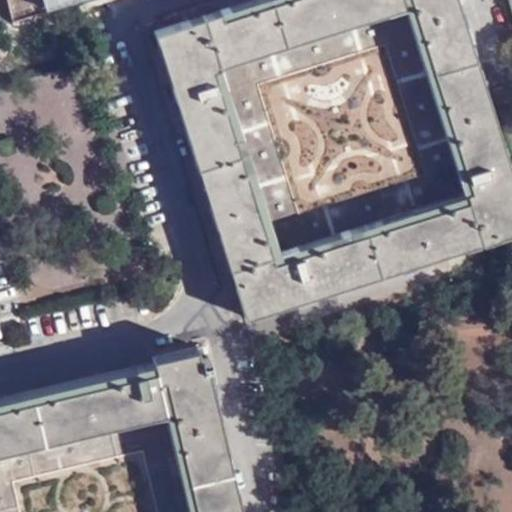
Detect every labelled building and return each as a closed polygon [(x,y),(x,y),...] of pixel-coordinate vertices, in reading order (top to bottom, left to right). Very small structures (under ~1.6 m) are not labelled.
[(252,0),(202,16),(218,66),(251,56),(249,49),(318,25),(320,32),(352,22),(350,16),(397,0),(252,0)] [(467,200),(480,242),(481,244),(511,234),(511,166),(482,75),(460,7),(457,0),(410,0),(470,190),(465,193),(467,200)] [(244,317),(316,294),(303,252),(274,261),(243,168),(251,165),(243,134),(234,137),(213,69),(218,66),(202,16),(154,32),(244,317)] [(303,252),(316,294),(480,242),(467,200),(378,228),(375,222),(344,232),(345,239),(303,252)] [(151,361),(31,389),(41,440),(164,410),(188,511),(241,511),(207,366),(209,365),(207,356),(199,357),(196,345),(151,357),(151,361)] [(0,511),(0,450),(41,440),(31,389),(0,396),(0,511)]
